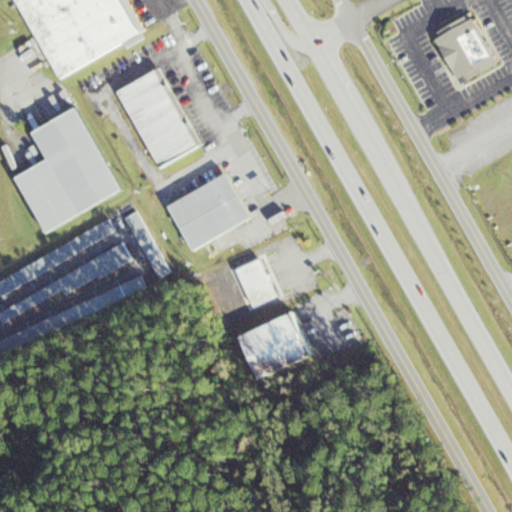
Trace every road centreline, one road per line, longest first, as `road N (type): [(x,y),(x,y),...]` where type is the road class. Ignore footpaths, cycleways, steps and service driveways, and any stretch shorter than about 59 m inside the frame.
road 1 (residential): [(490,511),(197,0)]
road 2 (trunk): [(250,0),(511,457)]
road 3 (residential): [(511,297),(342,0)]
road 4 (trunk): [(511,391),(367,137)]
